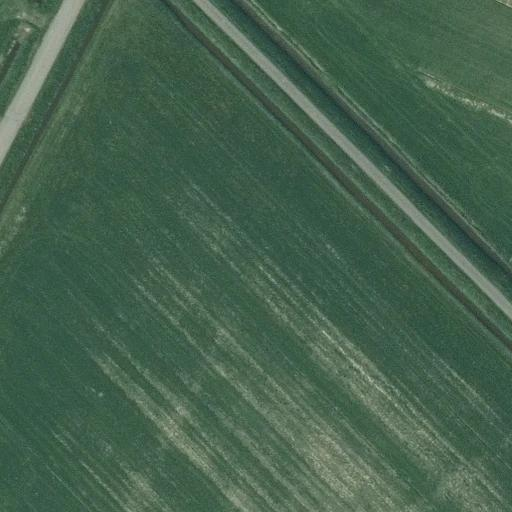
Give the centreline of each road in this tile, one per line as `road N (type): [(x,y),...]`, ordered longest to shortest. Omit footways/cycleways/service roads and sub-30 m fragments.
road 1 (unclassified): [(511,318),(190,0)]
road 2 (tertiary): [(0,144),(73,0)]
